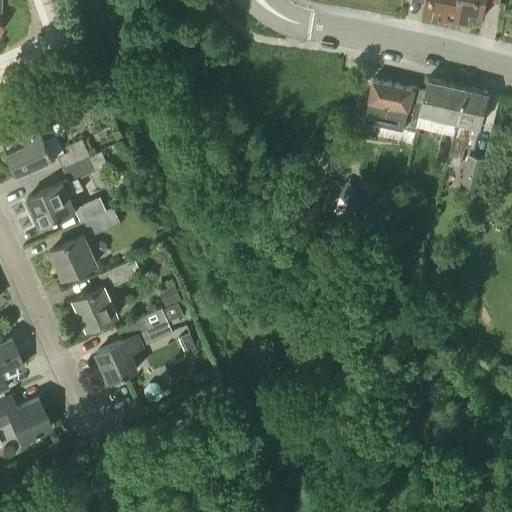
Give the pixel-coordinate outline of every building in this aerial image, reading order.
[(445,20),(449,0),(425,0),(422,15),(445,20)] [(449,0),(445,20),(447,20),(471,25),(473,16),(483,18),(486,0),(449,0)] [(425,89),(421,110),(459,120),(467,86),(428,77),(425,89)] [(421,110),(425,89),(373,78),(365,118),(415,130),(416,126),(417,127),(421,110)] [(465,146),(476,149),(489,92),(467,86),(459,120),(455,136),(446,170),(448,170),(450,164),(460,167),(465,146)] [(56,94),(33,104),(36,111),(59,102),(56,94)] [(36,119),(18,127),(26,144),(7,153),(17,176),(54,159),(36,119)] [(433,167),(446,170),(455,136),(441,132),(433,167)] [(97,152),(96,152),(94,146),(92,147),(88,138),(83,140),(82,137),(66,145),(68,150),(56,156),(62,168),(97,152)] [(294,155),(314,154),(312,138),(293,139),(294,155)] [(97,152),(62,168),(67,179),(27,197),(41,226),(77,210),(69,192),(82,186),(78,177),(107,163),(101,149),(96,152),(97,152)] [(487,158),(474,155),(468,154),(460,188),(479,193),(487,158)] [(376,194),(355,171),(346,179),(334,211),(363,242),(384,222),(366,203),(376,194)] [(330,213),(332,208),(343,184),(322,175),(316,189),(309,204),(330,213)] [(112,206),(83,219),(90,235),(119,222),(112,206)] [(98,262),(86,233),(51,249),(64,277),(98,262)] [(135,258),(117,266),(99,274),(104,285),(74,299),(87,328),(119,313),(111,296),(114,295),(110,285),(141,271),(135,258)] [(441,294),(449,296),(453,281),(445,279),(441,294)] [(166,304),(181,297),(174,281),(159,288),(166,304)] [(439,290),(434,289),(417,285),(414,302),(436,306),(439,290)] [(162,307),(135,319),(117,328),(122,340),(97,351),(110,380),(139,367),(135,357),(132,351),(140,347),(145,345),(144,343),(172,330),(162,307)] [(10,336),(0,340),(0,391),(7,388),(2,376),(24,366),(10,336)] [(10,395),(0,399),(0,423),(9,419),(19,441),(51,426),(38,397),(16,407),(10,395)]
